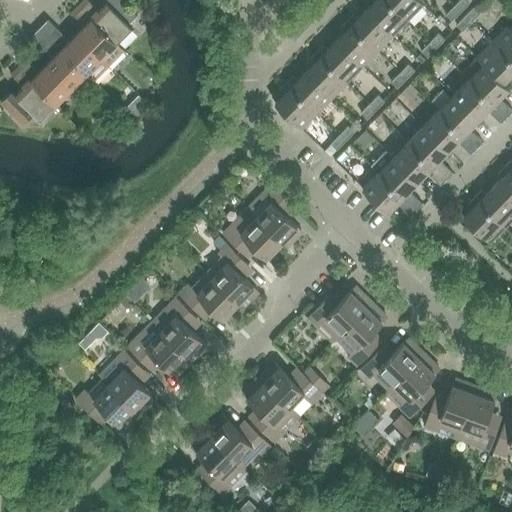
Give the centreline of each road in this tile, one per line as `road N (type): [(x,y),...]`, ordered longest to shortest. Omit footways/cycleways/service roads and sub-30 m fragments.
road 1 (residential): [(348,232),(135,452)]
road 2 (residential): [(348,232),(246,135),(250,24),(267,0)]
road 3 (residential): [(511,352),(479,339),(348,232)]
